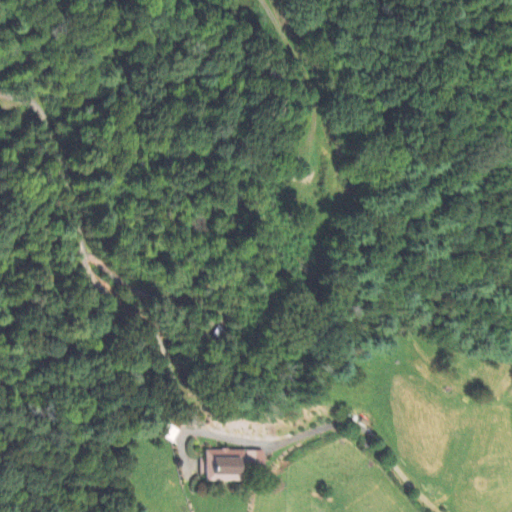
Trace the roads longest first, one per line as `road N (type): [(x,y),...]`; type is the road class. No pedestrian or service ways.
road 1 (residential): [(435,511),(352,424),(279,444)]
road 2 (residential): [(259,0),(314,92),(309,152)]
